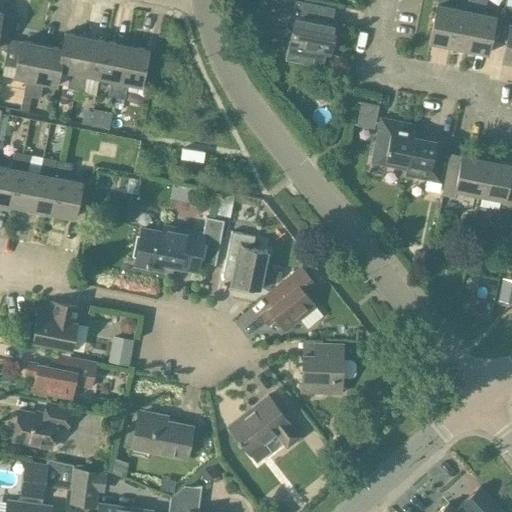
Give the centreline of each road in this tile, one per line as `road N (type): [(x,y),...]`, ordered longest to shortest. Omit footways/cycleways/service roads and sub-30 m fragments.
road 1 (tertiary): [(477,396),(250,106),(204,2)]
road 2 (residential): [(375,0),(368,41),(374,64),(469,89),(492,125),(511,128)]
road 3 (residential): [(158,306),(149,362),(212,373),(242,353),(214,318)]
road 4 (tertiary): [(477,396),(354,511)]
road 5 (residential): [(158,306),(0,279)]
